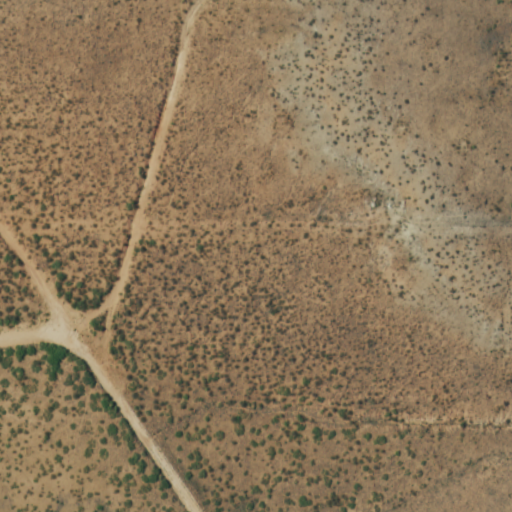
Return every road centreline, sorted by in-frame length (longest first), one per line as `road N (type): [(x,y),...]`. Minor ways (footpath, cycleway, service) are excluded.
road 1 (residential): [(199,0),(188,12),(98,363),(199,511)]
road 2 (track): [(98,363),(0,212)]
